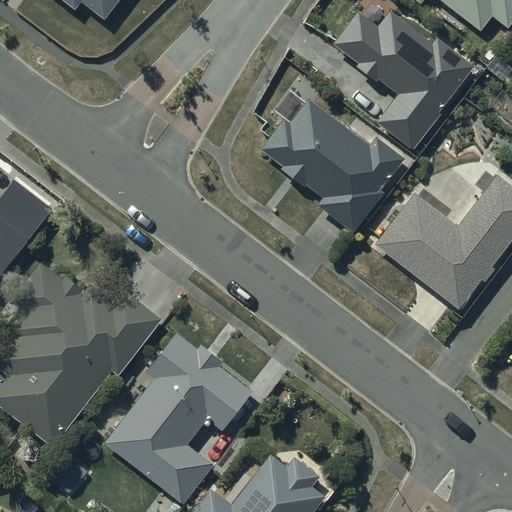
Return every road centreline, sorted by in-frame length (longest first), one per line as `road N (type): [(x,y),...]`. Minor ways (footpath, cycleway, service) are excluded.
road 1 (residential): [(117,177),(478,443)]
road 2 (residential): [(117,177),(253,0)]
road 3 (residential): [(0,80),(117,177)]
